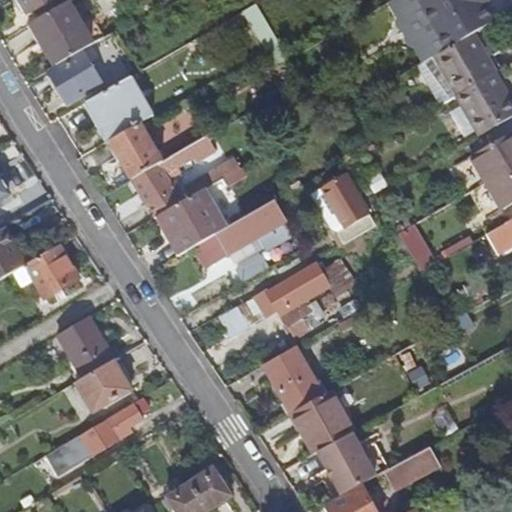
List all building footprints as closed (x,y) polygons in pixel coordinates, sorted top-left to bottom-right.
[(19,0),(28,16),(55,0),(19,0)] [(446,49),(418,0),(410,0),(416,9),(397,20),(397,21),(397,22),(397,23),(397,24),(398,24),(398,25),(398,26),(399,26),(399,27),(400,27),(400,28),(400,29),(401,29),(402,29),(402,30),(403,30),(411,26),(415,32),(407,36),(407,37),(407,38),(407,39),(407,40),(407,41),(408,41),(408,42),(408,43),(408,44),(409,44),(409,45),(410,45),(410,46),(411,46),(412,46),(412,47),(413,47),(431,37),(441,52),(446,49)] [(418,0),(446,49),(473,33),(494,22),(484,4),(489,1),(488,0),(418,0)] [(32,23),(57,65),(82,50),(105,37),(93,16),(81,23),(68,2),(32,23)] [(256,5),(241,13),(264,53),(280,44),(256,5)] [(441,52),(434,56),(457,96),(496,74),(473,33),(446,49),(441,52)] [(280,44),(264,53),(277,75),(293,66),(290,60),(280,44)] [(57,65),(47,70),(67,104),(102,84),(82,50),(57,65)] [(457,96),(434,56),(417,66),(440,106),(456,97),(457,96)] [(457,96),(456,97),(478,136),(511,116),(511,106),(502,88),(504,87),(496,74),(457,96)] [(88,102),(110,141),(140,124),(153,116),(131,78),(88,102)] [(511,100),(504,87),(502,88),(511,106),(511,100)] [(110,141),(122,163),(132,180),(157,166),(162,163),(140,124),(110,141)] [(511,132),(470,156),(501,210),(511,203),(511,132)] [(214,152),(206,138),(162,163),(157,166),(158,168),(134,182),(144,198),(156,219),(159,217),(185,201),(174,182),(169,185),(168,185),(165,180),(174,175),(171,170),(192,159),(195,163),(214,152)] [(235,157),(205,175),(207,177),(212,186),(224,179),(242,168),(235,157)] [(224,179),(228,187),(246,176),(242,168),(224,179)] [(323,188),(339,217),(363,202),(347,174),(323,188)] [(186,189),(191,198),(204,191),(212,186),(207,177),(186,189)] [(224,179),(212,186),(204,191),(191,198),(185,201),(159,217),(182,255),(222,232),(226,230),(214,207),(233,196),(228,187),(224,179)] [(339,217),(323,188),(312,194),(332,229),(337,233),(346,228),(339,217)] [(274,202),(239,222),(250,241),(286,219),(275,202),(274,202)] [(337,233),(345,245),(377,226),(363,202),(339,217),(346,228),(337,233)] [(397,235),(410,227),(406,220),(393,229),(397,235)] [(226,230),(222,232),(229,243),(240,236),(234,225),(226,230)] [(0,279),(25,265),(26,265),(4,227),(0,229),(0,279)] [(414,263),(428,255),(412,227),(410,227),(397,235),(404,247),(414,263)] [(26,265),(25,265),(45,299),(79,280),(59,246),(26,265)] [(414,263),(420,274),(435,266),(428,255),(414,263)] [(269,293),(281,313),(328,286),(317,265),(269,293)] [(296,309),(283,317),(295,339),(309,330),(296,309)] [(59,338),(84,379),(114,360),(90,319),(59,338)] [(265,367),(277,388),(308,369),(296,349),(265,367)] [(133,391),(114,360),(84,379),(76,384),(94,414),(133,391)] [(292,414),(324,396),(308,369),(277,388),(285,402),(292,414)] [(292,415),(315,455),(319,453),(353,434),(355,433),(332,392),(324,396),(292,415)] [(134,403),(135,405),(106,422),(107,423),(67,449),(65,445),(51,453),(45,456),(57,477),(131,433),(129,428),(142,420),(139,416),(148,411),(141,400),(134,403)] [(353,434),(319,453),(329,470),(343,495),(361,485),(377,477),(362,451),(353,434)] [(376,444),(362,451),(377,477),(385,473),(391,469),(376,444)] [(391,469),(385,473),(393,488),(438,464),(430,449),(391,469)] [(168,498),(177,511),(208,511),(231,497),(213,469),(168,498)] [(343,495),(329,470),(320,475),(334,500),(343,495)] [(334,500),(328,503),(332,511),(375,511),(378,509),(373,500),(370,501),(361,485),(343,495),(334,500)]
